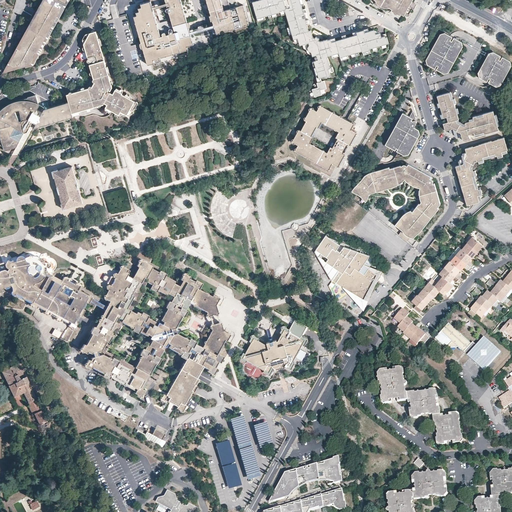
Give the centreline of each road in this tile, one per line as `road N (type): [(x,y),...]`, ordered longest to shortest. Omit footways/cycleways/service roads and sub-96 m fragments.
road 1 (residential): [(364,395),(430,451),(511,451)]
road 2 (residential): [(250,511),(328,370)]
road 3 (residential): [(100,0),(61,64),(0,85)]
